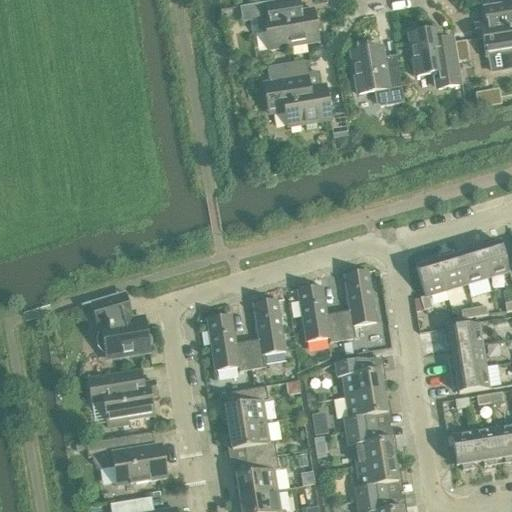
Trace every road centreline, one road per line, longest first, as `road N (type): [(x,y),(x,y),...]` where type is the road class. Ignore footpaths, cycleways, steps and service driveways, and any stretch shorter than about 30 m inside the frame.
road 1 (residential): [(200,511),(170,309),(392,243)]
road 2 (residential): [(437,511),(392,243)]
road 3 (residential): [(392,243),(511,208)]
